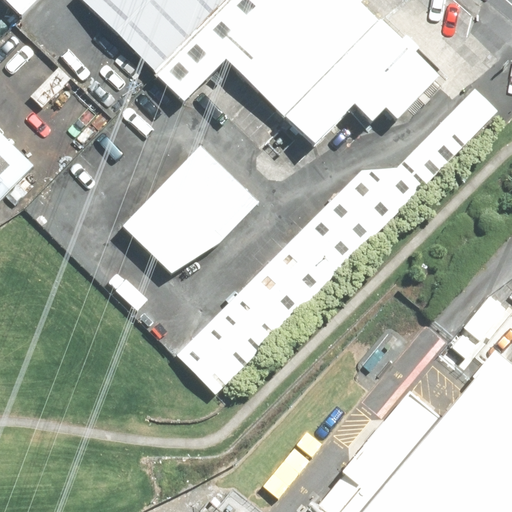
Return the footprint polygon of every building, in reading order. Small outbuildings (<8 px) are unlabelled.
[(0,0),(0,12),(14,27),(42,0),(0,0)] [(71,0),(69,2),(144,79),(226,0),(71,0)] [(334,0),(226,0),(144,79),(176,112),(220,70),(305,158),(345,120),(368,144),(423,92),(334,0)] [(394,165),(381,152),(176,348),(220,394),(502,124),(471,92),(394,165)] [(0,203),(30,175),(0,143),(0,203)] [(254,208),(195,146),(109,229),(168,290),(254,208)] [(511,511),(511,427),(459,384),(429,418),(405,397),(337,474),(356,489),(336,511),(511,511)]
